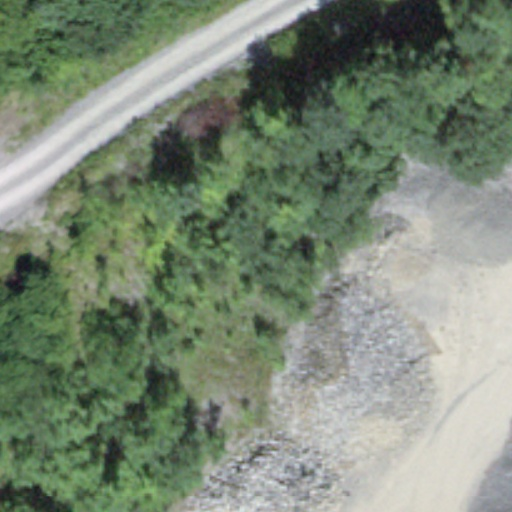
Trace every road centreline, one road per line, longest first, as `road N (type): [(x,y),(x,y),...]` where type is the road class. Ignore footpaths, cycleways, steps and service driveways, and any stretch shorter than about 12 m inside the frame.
road 1 (track): [(310,0),(0,196)]
road 2 (track): [(511,357),(358,511)]
